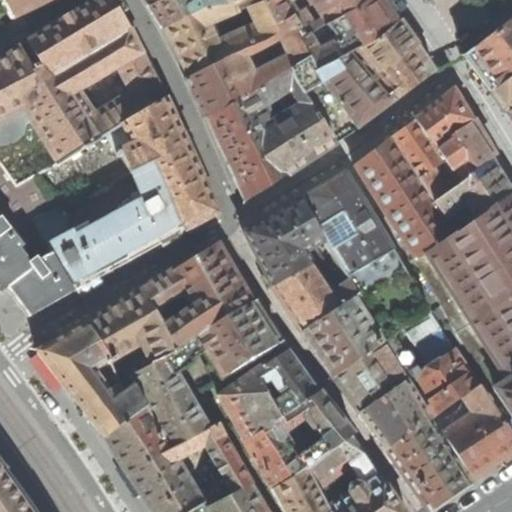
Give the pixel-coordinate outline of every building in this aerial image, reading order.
[(0,0),(0,1),(10,20),(49,0),(0,0)] [(46,74),(35,80),(18,46),(0,59),(0,164),(15,185),(35,173),(35,175),(56,165),(121,125),(164,98),(147,64),(128,26),(117,9),(111,0),(94,0),(65,18),(27,40),(37,60),(46,74)] [(157,15),(163,27),(200,6),(217,0),(199,0),(198,1),(196,0),(155,0),(150,3),(157,15)] [(217,0),(200,6),(163,27),(177,55),(187,77),(231,54),(250,47),(276,33),(275,30),(262,3),(261,0),(217,0)] [(268,0),(262,3),(275,30),(283,22),(290,17),(295,15),(287,2),(289,0),(305,0),(308,4),(310,3),(314,0),(268,0)] [(314,0),(310,3),(320,19),(311,22),(303,10),(295,15),(290,17),(300,30),(296,33),(298,36),(303,33),(305,36),(323,25),(362,0),(314,0)] [(388,4),(385,0),(362,0),(323,25),(305,36),(300,39),(296,41),(307,59),(315,70),(335,60),(352,49),(396,18),(388,4)] [(276,33),(250,47),(231,54),(187,77),(198,98),(206,117),(248,91),(249,93),(287,71),(307,59),(296,41),(300,39),(298,36),(296,33),(300,30),(290,17),(283,22),(275,30),(276,33)] [(405,30),(396,18),(352,49),(373,73),(377,70),(415,44),(405,30)] [(481,79),(492,93),(511,77),(511,20),(507,24),(464,56),(481,79)] [(424,57),(415,44),(377,70),(373,73),(394,99),(433,70),(424,57)] [(372,116),(394,99),(373,73),(352,49),(335,60),(315,70),(307,59),(287,71),(304,99),(332,144),(344,136),(324,104),(333,97),(356,128),(372,116)] [(224,161),(242,201),(289,172),(332,144),(304,99),(287,71),(249,93),(248,91),(206,117),(224,161)] [(499,104),(505,113),(511,108),(511,77),(492,93),(499,104)] [(433,107),(414,122),(432,150),(469,125),(467,122),(459,108),(450,94),(433,107)] [(344,136),(356,128),(333,97),(324,104),(344,136)] [(181,136),(164,98),(121,125),(130,144),(118,151),(130,174),(131,174),(153,163),(182,232),(216,214),(199,177),(200,175),(190,153),(182,136),(181,136)] [(480,144),(469,125),(432,150),(414,122),(402,130),(390,138),(421,184),(419,185),(433,204),(455,189),(472,175),(491,162),(480,144)] [(354,167),(416,260),(445,240),(453,235),(433,206),(433,204),(419,185),(421,184),(390,138),(381,146),(354,167)] [(501,178),(491,162),(472,175),(455,189),(433,204),(433,206),(453,235),(454,235),(461,231),(458,226),(461,224),(454,212),(461,208),(472,224),(511,196),(501,178)] [(114,269),(182,232),(153,163),(131,174),(142,200),(75,236),(74,234),(71,236),(57,209),(54,210),(31,220),(39,233),(51,254),(72,292),(114,269)] [(18,301),(28,317),(54,302),(72,292),(51,254),(38,262),(35,259),(32,261),(19,245),(39,233),(31,220),(54,210),(35,175),(35,173),(15,185),(0,164),(0,291),(7,287),(18,301)] [(347,282),(393,254),(344,174),(322,187),(297,202),(322,244),(323,243),(347,282)] [(511,196),(472,224),(461,231),(454,235),(453,235),(445,240),(468,274),(481,265),(489,259),(493,263),(511,250),(511,196)] [(286,311),(300,333),(354,299),(356,297),(347,282),(333,292),(327,290),(317,275),(326,270),(319,259),(321,258),(315,249),(322,244),(297,202),(270,218),(243,234),(257,261),(270,288),(286,311)] [(511,274),(495,286),(481,265),(468,274),(445,240),(416,260),(450,322),(489,383),(511,417),(511,274)] [(201,335),(252,304),(251,303),(217,246),(182,266),(141,291),(176,352),(201,335)] [(511,250),(493,263),(489,259),(481,265),(495,286),(511,274),(511,250)] [(393,254),(347,282),(356,297),(354,299),(382,343),(392,337),(430,314),(393,254)] [(111,361),(145,342),(156,364),(176,352),(141,291),(116,306),(86,323),(111,361)] [(315,355),(332,380),(382,343),(354,299),(300,333),(315,355)] [(256,305),(252,304),(201,335),(176,352),(156,364),(130,377),(136,388),(147,408),(170,451),(218,424),(204,392),(203,390),(189,398),(176,375),(186,369),(190,362),(199,356),(202,351),(211,365),(207,368),(217,384),(280,344),(268,324),(256,305)] [(453,350),(432,318),(407,334),(414,346),(415,346),(420,354),(418,355),(422,360),(424,359),(428,366),(453,350)] [(67,391),(104,439),(147,408),(136,388),(126,394),(111,363),(111,361),(86,323),(75,329),(36,351),(67,391)] [(382,343),(406,380),(421,371),(414,360),(408,364),(392,337),(382,343)] [(343,395),(357,414),(406,380),(382,343),(332,380),(343,395)] [(421,371),(406,380),(430,420),(467,478),(471,480),(495,464),(511,452),(511,439),(453,350),(428,366),(421,371)] [(316,395),(301,374),(286,353),(255,372),(218,397),(236,430),(232,433),(237,443),(243,440),(244,441),(316,395)] [(372,434),(385,451),(430,420),(406,380),(357,414),(372,434)] [(243,440),(237,443),(241,451),(247,448),(272,493),(306,472),(315,466),(315,465),(350,437),(333,414),(319,395),(316,395),(244,441),(243,440)] [(178,461),(170,451),(147,408),(104,439),(135,486),(152,511),(191,511),(201,507),(203,503),(178,461)] [(405,481),(424,507),(446,492),(467,478),(430,420),(385,451),(405,481)] [(232,495),(252,486),(226,440),(218,424),(170,451),(178,461),(205,447),(232,495)] [(326,508),(327,511),(403,511),(350,437),(315,465),(315,466),(306,472),(326,508)] [(282,511),(327,511),(326,508),(306,472),(272,493),(282,511)] [(267,511),(252,486),(232,495),(207,507),(204,511),(267,511)] [(0,511),(10,511),(0,498),(0,511)]
